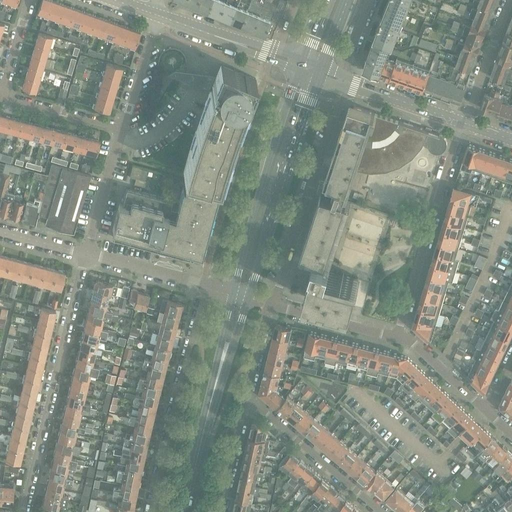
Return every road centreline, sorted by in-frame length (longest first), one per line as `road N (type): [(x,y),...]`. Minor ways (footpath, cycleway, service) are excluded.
road 1 (residential): [(23,511),(87,256)]
road 2 (tertiary): [(300,65),(233,294)]
road 3 (tertiary): [(248,299),(320,72)]
road 4 (residential): [(272,306),(343,81)]
road 5 (residential): [(205,286),(150,511)]
road 6 (residential): [(397,338),(464,123)]
road 7 (residential): [(380,511),(245,396)]
road 8 (tertiary): [(185,511),(221,360)]
road 9 (tertiary): [(300,65),(156,15)]
road 10 (residential): [(87,256),(122,129)]
road 11 (residential): [(464,123),(510,0)]
road 12 (residential): [(397,338),(272,306)]
road 13 (tertiary): [(464,123),(343,81)]
road 14 (residential): [(122,129),(0,96)]
road 15 (residential): [(205,286),(87,256)]
